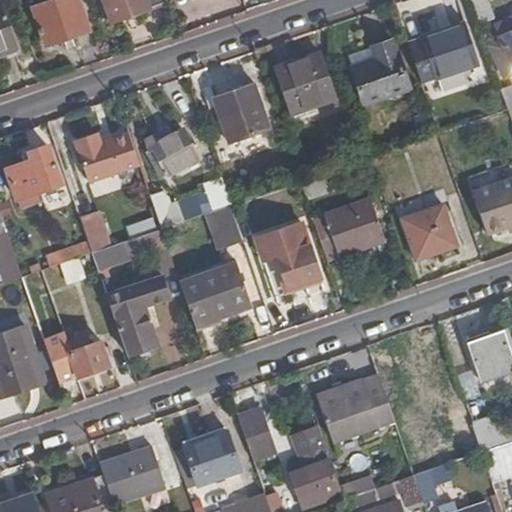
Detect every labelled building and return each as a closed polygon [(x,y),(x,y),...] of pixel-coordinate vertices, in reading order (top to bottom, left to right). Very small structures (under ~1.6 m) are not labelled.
[(30,0),(28,1),(44,47),(87,32),(75,0),(30,0)] [(103,0),(111,22),(166,3),(165,0),(103,0)] [(469,0),(478,22),(492,17),(486,0),(469,0)] [(0,54),(17,49),(0,2),(0,54)] [(420,35),(435,78),(479,63),(464,20),(420,35)] [(511,31),(498,37),(503,51),(498,53),(508,76),(511,74),(511,31)] [(363,102),(408,87),(392,39),(347,55),(363,102)] [(273,67),(289,114),(332,98),(316,52),(273,67)] [(505,100),(508,109),(511,107),(511,84),(501,88),(505,100)] [(212,99),(227,143),(268,129),(253,85),(212,99)] [(420,134),(434,129),(429,112),(414,117),(420,134)] [(155,169),(161,166),(166,176),(197,159),(181,129),(149,145),(152,150),(146,153),(155,169)] [(73,146),(97,138),(95,133),(71,141),(73,146)] [(99,144),(113,139),(111,133),(97,138),(99,144)] [(138,166),(127,134),(113,139),(99,144),(97,138),(73,146),(85,184),(138,166)] [(60,186),(57,178),(52,162),(48,148),(30,154),(33,162),(6,171),(16,201),(35,194),(60,186)] [(61,169),(63,175),(68,174),(63,158),(58,160),(60,167),(61,169)] [(57,178),(63,175),(61,169),(60,167),(58,160),(52,162),(57,178)] [(204,182),(212,207),(226,203),(218,178),(204,182)] [(506,228),(511,225),(511,178),(473,192),(487,234),(506,228)] [(325,180),(305,187),(309,200),(330,193),(325,180)] [(35,194),(16,201),(20,210),(39,203),(35,194)] [(177,205),(183,221),(200,216),(194,199),(177,205)] [(312,219),(326,260),(382,239),(369,199),(312,219)] [(176,200),(153,208),(160,229),(183,221),(177,205),(176,200)] [(245,245),(231,205),(200,215),(215,255),(245,245)] [(415,260),(457,245),(443,205),(401,220),(415,260)] [(79,221),(87,243),(91,254),(109,247),(98,214),(79,221)] [(15,279),(21,277),(17,267),(4,229),(0,230),(0,276),(2,284),(15,279)] [(21,277),(22,277),(61,264),(77,258),(91,254),(87,243),(17,267),(21,277)] [(109,247),(91,254),(94,265),(101,263),(119,256),(115,245),(109,247)] [(276,257),(286,287),(317,276),(307,246),(276,257)] [(179,282),(168,252),(98,275),(128,359),(176,342),(163,302),(183,295),(179,282)] [(77,258),(61,264),(67,283),(83,277),(77,258)] [(183,295),(195,329),(217,321),(215,313),(249,301),(235,263),(179,282),(183,295)] [(25,328),(0,336),(0,392),(2,397),(45,382),(25,328)] [(480,384),(511,373),(511,358),(503,332),(488,337),(487,334),(466,341),(480,384)] [(100,341),(51,358),(59,382),(109,365),(100,341)] [(384,350),(371,355),(376,369),(381,383),(394,379),(384,350)] [(381,383),(376,369),(362,373),(368,391),(382,386),(381,383)] [(368,391),(362,373),(318,389),(324,406),(368,391)] [(268,407),(296,397),(289,378),(261,389),(268,407)] [(377,419),(391,415),(382,386),(368,391),(377,419)] [(334,434),(377,419),(368,391),(324,406),(334,434)] [(237,414),(253,463),(274,456),(257,407),(237,414)] [(453,432),(469,427),(463,407),(418,422),(425,442),(447,434),(448,440),(455,438),(453,432)] [(511,423),(476,435),(478,441),(481,452),(511,441),(511,423)] [(476,435),(472,426),(469,427),(453,432),(455,438),(458,448),(478,441),(476,435)] [(237,469),(223,432),(180,446),(196,484),(237,469)] [(447,434),(425,442),(427,447),(448,440),(447,434)] [(290,474),(301,508),(338,495),(325,456),(320,441),(300,449),(299,455),(302,463),(288,468),(290,474)] [(511,441),(481,452),(480,452),(491,481),(510,475),(506,464),(511,462),(511,441)] [(114,461),(129,500),(166,486),(149,448),(114,461)] [(102,473),(113,506),(129,500),(114,461),(100,467),(102,473)] [(427,470),(412,475),(420,497),(422,504),(437,499),(427,470)] [(114,511),(113,506),(102,473),(45,495),(47,503),(51,511),(114,511)] [(412,475),(342,499),(346,510),(405,490),(408,501),(420,497),(412,475)] [(264,496),(269,511),(285,511),(277,490),(264,495),(264,496)] [(224,508),(224,511),(235,511),(233,506),(264,496),(264,495),(224,508)] [(235,511),(269,511),(264,496),(233,506),(235,511)] [(38,511),(51,511),(47,503),(36,507),(38,511)]
